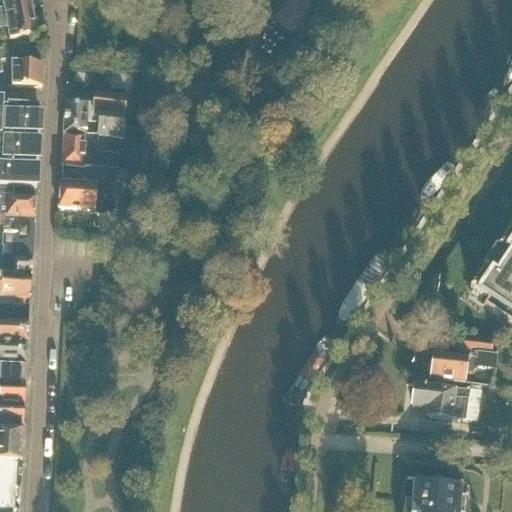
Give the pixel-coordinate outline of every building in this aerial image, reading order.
[(28,0),(1,0),(3,12),(0,12),(0,21),(32,16),(28,0)] [(289,0),(276,19),(277,26),(287,33),(294,32),(309,12),(308,5),(301,0),(289,0)] [(36,39),(32,16),(0,21),(0,32),(7,31),(9,44),(36,39)] [(37,62),(38,51),(25,50),(24,61),(37,62)] [(42,91),(42,68),(11,67),(11,90),(42,91)] [(93,96),(93,107),(88,107),(88,106),(65,104),(63,137),(85,139),(87,138),(87,126),(92,127),(92,118),(98,119),(98,138),(124,142),(126,100),(93,96)] [(36,190),(37,171),(35,171),(35,164),(38,164),(39,145),(36,145),(37,137),(39,137),(40,118),(38,118),(38,109),(1,107),(2,105),(0,104),(0,197),(13,198),(13,189),(36,190)] [(98,139),(87,138),(85,139),(63,137),(61,167),(84,169),(84,168),(95,169),(95,168),(115,169),(116,163),(116,156),(97,155),(98,139)] [(97,189),(60,188),(58,211),(94,214),(94,217),(115,219),(116,203),(119,204),(121,190),(113,189),(113,191),(104,191),(102,205),(96,204),(97,189)] [(0,218),(34,221),(36,201),(9,199),(9,198),(0,197),(0,218)] [(32,263),(34,221),(0,218),(0,231),(2,232),(1,251),(2,251),(2,262),(1,262),(0,278),(0,277),(0,344),(27,345),(29,326),(0,324),(0,299),(30,302),(32,263)] [(511,228),(498,250),(502,254),(490,272),(490,273),(511,287),(511,228)] [(511,329),(511,287),(490,273),(490,272),(486,268),(470,292),(488,304),(484,310),(511,329)] [(491,355),(493,342),(457,338),(456,355),(471,356),(471,353),(491,355)] [(0,364),(24,366),(26,365),(27,345),(0,344),(0,364)] [(495,372),(496,358),(478,356),(478,361),(432,356),(429,382),(465,386),(466,376),(471,377),(476,371),(476,370),(495,372)] [(24,366),(0,364),(0,377),(16,379),(16,387),(24,387),(24,366)] [(0,377),(0,407),(24,409),(25,388),(24,387),(16,387),(16,379),(0,377)] [(454,393),(414,388),(412,408),(428,410),(427,419),(451,422),(477,425),(481,395),(454,392),(454,393)] [(0,428),(23,429),(24,409),(0,407),(0,428)] [(0,431),(0,464),(21,466),(23,433),(0,431)] [(0,490),(20,491),(21,466),(0,464),(0,490)] [(431,485),(413,484),(411,505),(404,504),(403,511),(464,511),(465,501),(460,501),(461,488),(443,486),(441,484),(434,483),(431,485)] [(0,511),(18,511),(20,491),(0,490),(0,511)]
